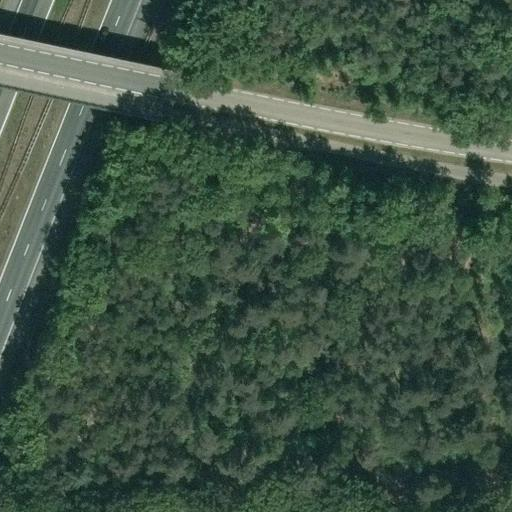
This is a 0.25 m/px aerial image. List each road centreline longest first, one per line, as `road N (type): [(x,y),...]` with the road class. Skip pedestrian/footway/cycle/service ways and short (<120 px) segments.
road 1 (tertiary): [(168,86),(511,151)]
road 2 (motorway): [(0,318),(125,0)]
road 3 (tertiary): [(168,86),(0,50)]
